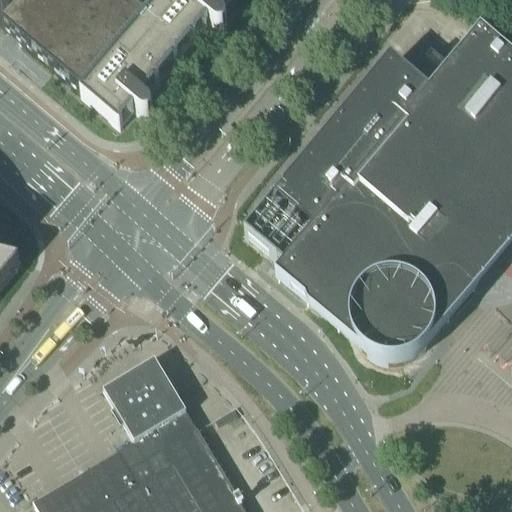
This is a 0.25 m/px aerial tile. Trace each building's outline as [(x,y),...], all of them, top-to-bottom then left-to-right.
[(0,32),(52,77),(80,100),(80,101),(80,102),(118,134),(119,134),(120,134),(134,118),(140,123),(141,124),(142,124),(144,125),(145,125),(147,124),(148,123),(149,122),(150,121),(151,120),(151,119),(151,117),(151,116),(150,114),(150,113),(149,112),(143,107),(208,30),(214,35),(216,36),(217,36),(218,37),(220,37),(221,36),(223,36),(224,35),(225,34),(225,32),(226,31),(226,29),(226,28),(225,26),(224,25),(223,24),(217,19),(231,3),(231,2),(231,1),(231,0),(164,0),(144,24),(123,6),(115,0),(28,0),(11,22),(3,31),(2,30),(0,32)] [(0,0),(0,32),(2,30),(3,31),(11,22),(28,0),(0,0)] [(481,39),(454,72),(484,97),(510,66),(511,64),(481,39)] [(0,304),(2,302),(0,299),(0,294),(17,275),(16,275),(19,271),(16,270),(14,273),(0,261),(0,304)] [(240,511),(241,511),(238,506),(237,507),(154,368),(103,399),(133,451),(33,511),(240,511)]
